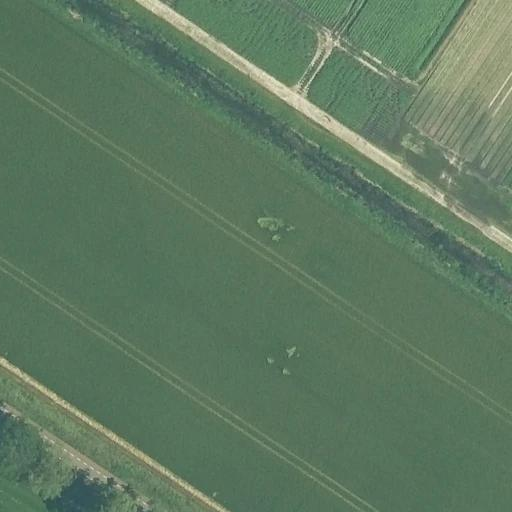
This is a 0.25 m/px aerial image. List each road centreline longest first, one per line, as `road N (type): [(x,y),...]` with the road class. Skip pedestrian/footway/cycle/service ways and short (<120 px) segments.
road 1 (unknown): [(511,247),(141,0)]
road 2 (tertiary): [(141,511),(0,416)]
